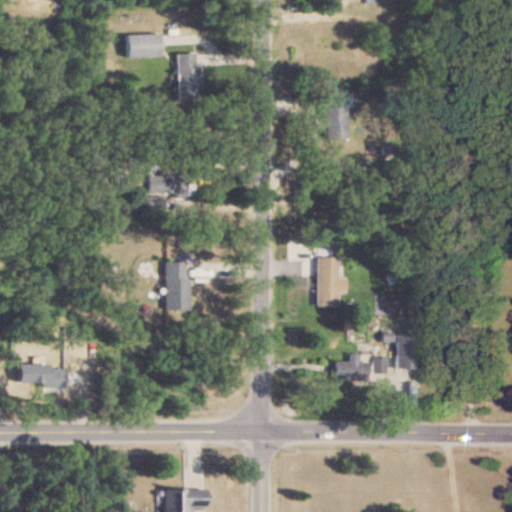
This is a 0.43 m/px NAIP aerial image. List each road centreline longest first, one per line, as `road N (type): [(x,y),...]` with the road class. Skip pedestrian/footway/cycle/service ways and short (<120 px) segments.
road 1 (residential): [(0,428),(511,430)]
road 2 (residential): [(257,428),(254,0)]
